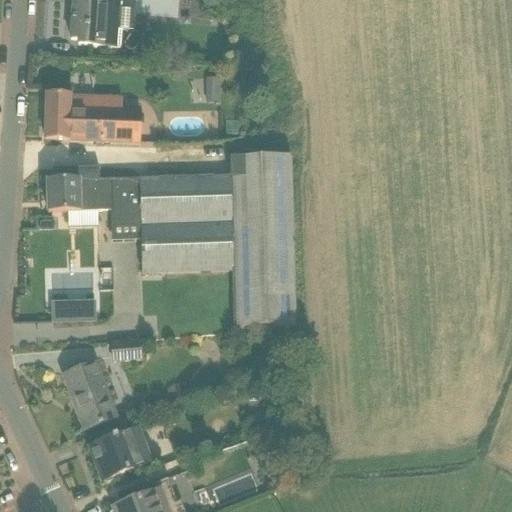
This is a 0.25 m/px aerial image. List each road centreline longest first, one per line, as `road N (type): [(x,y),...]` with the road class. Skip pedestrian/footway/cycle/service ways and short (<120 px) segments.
road 1 (unclassified): [(0,257),(23,0)]
road 2 (tertiary): [(60,511),(0,385)]
